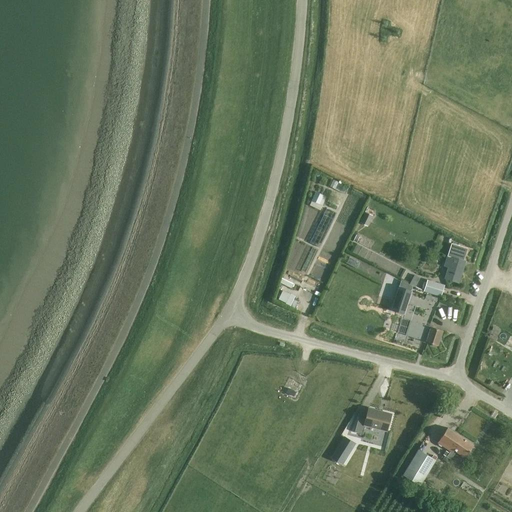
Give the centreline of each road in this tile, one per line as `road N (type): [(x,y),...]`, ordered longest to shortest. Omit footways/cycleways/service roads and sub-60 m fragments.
road 1 (unclassified): [(29,511),(151,267),(190,128),(205,0)]
road 2 (unclassified): [(229,315),(279,175),(304,0)]
road 3 (unclassified): [(83,511),(229,315)]
road 4 (unclassified): [(456,379),(229,315)]
road 5 (unclassified): [(456,379),(511,207)]
